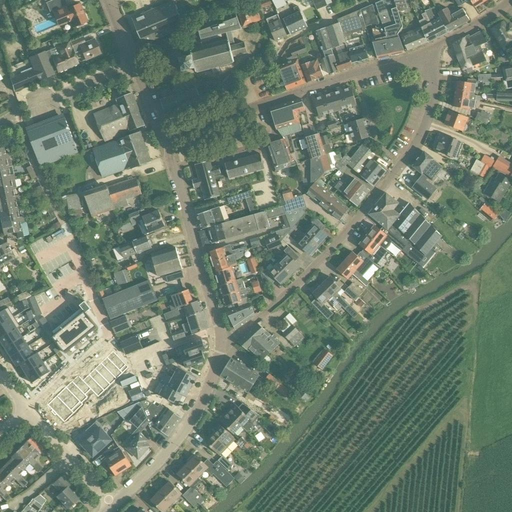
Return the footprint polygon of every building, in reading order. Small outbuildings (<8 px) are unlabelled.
[(86,22),(79,5),(67,10),(62,0),(44,0),(46,3),(45,3),(51,17),(57,15),(61,25),(70,20),(73,27),(86,22)] [(266,0),(257,4),(259,9),(261,8),(272,3),(270,0),(266,0)] [(271,0),(277,10),(285,6),(284,2),(286,2),(284,0),(271,0)] [(324,0),(312,0),(316,10),(327,6),(324,0)] [(398,12),(394,0),(383,0),(376,3),(379,13),(376,14),(380,27),(381,27),(381,29),(384,29),(385,29),(387,37),(385,37),(390,56),(404,53),(397,34),(403,26),(398,12)] [(394,0),(398,12),(408,9),(404,0),(394,0)] [(173,2),(133,19),(143,45),(184,28),(173,2)] [(243,9),(237,11),(243,29),(251,26),(250,24),(262,20),(256,5),(244,10),(243,9)] [(366,27),(371,25),(372,29),(374,39),(372,40),(378,58),(390,56),(385,37),(387,37),(385,29),(384,29),(381,29),(381,27),(380,27),(376,14),(373,5),(361,10),(366,27)] [(296,14),(292,16),(298,31),(307,27),(300,13),(300,12),(298,7),(293,9),(296,14)] [(438,14),(449,32),(469,20),(463,9),(460,11),(457,7),(449,12),(447,8),(438,14)] [(448,32),(440,18),(434,21),(432,17),(434,16),(430,9),(425,11),(426,14),(438,37),(448,32)] [(343,36),(350,34),(366,29),(366,27),(361,10),(338,20),(343,36)] [(419,21),(421,27),(422,28),(428,43),(438,37),(426,14),(425,11),(425,13),(422,15),(424,19),(419,21)] [(244,42),(235,45),(231,31),(241,29),(236,14),(198,27),(201,39),(226,33),(228,41),(190,51),(191,54),(179,57),(183,72),(194,68),(195,72),(212,68),(213,72),(218,71),(217,66),(234,62),(232,57),(247,53),(244,42)] [(268,25),(275,41),(287,36),(280,20),(277,15),(266,20),(268,25)] [(290,34),(298,31),(292,16),(283,19),(290,34)] [(343,36),(338,20),(337,20),(339,23),(326,28),(333,48),(340,46),(343,54),(336,56),(334,57),(338,70),(338,71),(352,66),(347,49),(343,36)] [(497,38),(502,46),(505,52),(511,47),(511,46),(511,45),(511,28),(510,25),(507,27),(504,23),(499,26),(498,25),(494,28),(494,29),(493,30),(497,37),(497,38)] [(422,28),(421,27),(401,35),(405,42),(403,43),(406,51),(428,43),(422,28)] [(329,74),(338,70),(334,57),(336,56),(332,48),(326,28),(314,32),(329,74)] [(24,31),(27,38),(32,36),(30,29),(24,31)] [(453,44),(463,70),(466,68),(468,72),(473,70),(472,66),(486,61),(482,50),(476,53),(474,47),(487,42),(482,30),(470,37),(469,35),(453,44)] [(367,59),(361,37),(352,39),(350,34),(343,36),(347,49),(348,49),(352,63),(367,59)] [(75,53),(81,51),(85,60),(100,54),(94,39),(85,43),(82,37),(70,42),(75,53)] [(49,50),(45,52),(51,68),(56,66),(58,72),(78,63),(68,41),(55,47),(58,54),(52,57),(49,50)] [(287,90),(307,82),(300,66),(298,60),(299,59),(297,54),(307,50),(305,45),(290,50),(292,57),(287,59),(288,62),(278,66),(287,90)] [(144,54),(146,59),(160,55),(158,49),(144,54)] [(45,52),(29,58),(33,67),(24,71),(25,73),(10,79),(14,91),(38,80),(53,74),(51,69),(51,68),(45,52)] [(300,66),(307,82),(323,76),(317,59),(300,66)] [(511,66),(502,69),(504,81),(503,81),(505,90),(511,88),(511,66)] [(501,75),(478,75),(478,81),(483,81),(483,83),(491,83),(491,81),(501,81),(501,75)] [(456,89),(475,92),(476,81),(471,80),(471,83),(457,81),(456,89)] [(341,87),(347,108),(357,105),(351,87),(346,89),(345,86),(341,87)] [(196,87),(178,94),(183,109),(201,102),(196,87)] [(338,110),(339,110),(347,108),(341,87),(336,89),(337,91),(332,93),(338,110)] [(456,89),(455,98),(475,101),(479,102),(480,96),(474,95),(475,92),(456,89)] [(322,92),(328,113),(338,110),(332,93),(327,94),(327,91),(322,92)] [(488,98),(497,99),(497,100),(511,100),(511,92),(499,91),(488,91),(488,98)] [(322,92),(318,94),(319,96),(314,98),(319,116),(328,113),(322,92)] [(129,131),(145,125),(132,93),(116,100),(118,105),(129,131)] [(183,109),(178,94),(160,100),(165,115),(167,115),(169,116),(172,115),(173,112),(183,109)] [(270,107),(270,108),(277,128),(284,137),(302,132),(299,121),(297,112),(304,110),(300,98),(270,107)] [(475,108),(475,101),(455,98),(453,106),(469,109),(470,107),(475,108)] [(105,141),(129,131),(118,105),(94,114),(105,141)] [(469,127),(472,119),(450,111),(449,114),(447,115),(446,117),(445,119),(446,121),(445,123),(463,131),(465,131),(467,129),(469,127)] [(350,133),(372,126),(371,122),(367,123),(365,117),(347,123),(350,133)] [(44,146),(34,149),(41,167),(78,152),(65,119),(51,125),(38,130),(41,139),(44,146)] [(373,130),(372,126),(350,133),(353,142),(371,136),(369,132),(373,130)] [(44,146),(41,139),(38,130),(28,133),(34,149),(44,146)] [(120,140),(130,167),(131,168),(150,161),(140,132),(120,139),(120,140)] [(319,134),(304,138),(310,158),(313,157),(319,155),(325,153),(322,146),(321,142),(320,137),(319,134)] [(441,134),(435,149),(458,158),(464,143),(441,134)] [(294,160),(293,158),(291,159),(285,139),(267,144),(275,170),(278,169),(277,165),(287,162),(289,166),(297,164),(295,160),(294,160)] [(130,167),(120,140),(93,149),(103,177),(130,167)] [(342,159),(340,162),(345,166),(347,164),(374,186),(386,171),(372,159),(377,152),(365,142),(362,145),(351,159),(346,155),(345,155),(342,159)] [(0,147),(0,158),(7,157),(10,156),(9,153),(6,154),(5,146),(0,147)] [(325,153),(319,155),(323,172),(336,168),(343,174),(347,168),(345,166),(340,162),(342,159),(339,149),(325,153)] [(412,166),(424,175),(422,178),(421,177),(412,188),(427,201),(436,189),(426,181),(428,178),(431,181),(442,167),(424,152),(412,166)] [(225,163),(229,178),(264,168),(260,153),(225,163)] [(313,157),(310,158),(311,187),(315,182),(316,183),(319,180),(324,174),(323,172),(319,155),(313,157)] [(0,169),(12,167),(10,156),(7,157),(0,158),(0,169)] [(494,161),(485,156),(481,163),(484,164),(478,174),(483,177),(489,167),(490,168),(494,161)] [(511,167),(498,159),(493,167),(511,178),(511,167)] [(195,164),(199,178),(192,180),(194,188),(201,186),(205,200),(220,196),(214,175),(221,173),(219,165),(212,167),(210,160),(195,164)] [(0,169),(0,180),(11,178),(15,177),(15,174),(14,174),(12,167),(0,169)] [(492,178),(483,193),(500,203),(511,182),(511,181),(498,174),(495,180),(492,178)] [(0,180),(0,191),(14,189),(14,188),(17,188),(15,180),(19,179),(18,177),(15,177),(11,178),(0,180)] [(128,205),(126,199),(141,194),(136,178),(108,187),(110,195),(87,202),(92,217),(128,205)] [(335,187),(358,205),(370,190),(355,179),(347,188),(339,182),(335,187)] [(311,187),(306,193),(340,220),(349,209),(316,183),(315,182),(311,187)] [(0,191),(0,202),(20,198),(19,195),(15,196),(14,189),(0,191)] [(285,214),(286,215),(291,230),(308,211),(303,195),(293,198),(291,190),(282,192),(286,205),(282,206),(285,214)] [(229,204),(246,199),(249,208),(255,205),(253,196),(251,191),(227,199),(229,204)] [(66,195),(71,220),(82,217),(78,193),(66,195)] [(376,205),(368,214),(386,228),(385,229),(387,230),(400,215),(393,210),(399,203),(386,193),(377,204),(376,205)] [(0,212),(0,213),(0,214),(18,210),(17,202),(20,201),(20,198),(0,202),(0,206),(1,212),(0,212)] [(400,215),(387,230),(396,237),(406,246),(402,251),(419,265),(442,236),(409,203),(400,215)] [(485,203),(480,208),(486,213),(490,207),(485,203)] [(209,227),(225,223),(229,222),(224,206),(219,207),(211,210),(196,215),(201,229),(209,227)] [(225,223),(209,227),(214,243),(270,227),(268,220),(285,214),(282,206),(263,213),(262,212),(230,221),(229,222),(225,223)] [(499,213),(505,222),(510,213),(503,208),(499,213)] [(20,217),(18,210),(0,214),(2,224),(24,220),(23,216),(20,217)] [(142,217),(147,228),(141,230),(143,235),(165,226),(158,210),(142,217)] [(129,216),(132,226),(139,224),(138,218),(140,218),(138,212),(129,216)] [(306,234),(318,245),(322,240),(324,242),(328,238),(326,236),(327,236),(321,230),(325,226),(316,217),(311,222),(314,225),(306,234)] [(4,235),(17,232),(18,239),(28,237),(30,236),(30,234),(27,224),(24,222),(24,220),(2,224),(4,235)] [(371,227),(367,232),(369,233),(367,235),(380,245),(379,245),(385,250),(386,250),(392,242),(396,237),(387,230),(385,229),(383,232),(380,230),(375,226),(373,228),(371,227)] [(265,241),(269,250),(282,245),(281,242),(283,239),(288,234),(291,230),(290,227),(275,231),(277,236),(265,241)] [(315,249),(318,245),(306,234),(298,242),(288,234),(283,239),(288,243),(290,244),(301,254),(305,249),(310,254),(312,255),(316,250),(315,249)] [(117,261),(124,258),(151,247),(150,246),(152,245),(149,240),(148,241),(146,235),(125,244),(120,246),(119,246),(120,247),(113,250),(117,261)] [(361,242),(360,245),(364,249),(368,251),(365,255),(375,264),(376,265),(387,251),(386,250),(385,250),(379,245),(380,245),(367,235),(365,237),(364,236),(360,241),(361,242)] [(250,240),(251,246),(260,244),(258,238),(250,240)] [(7,242),(0,246),(0,252),(7,264),(7,265),(17,260),(7,242)] [(209,252),(212,262),(240,253),(239,249),(232,251),(230,245),(209,252)] [(295,270),(296,271),(300,267),(299,266),(299,265),(295,260),(299,256),(288,246),(284,250),(288,254),(282,259),(280,256),(276,260),(290,275),(295,270)] [(151,254),(155,266),(179,259),(175,247),(151,254)] [(212,262),(215,272),(231,267),(231,266),(237,264),(236,260),(239,259),(244,255),(243,252),(240,253),(212,262)] [(353,252),(345,260),(358,273),(362,276),(364,277),(367,273),(375,264),(365,255),(361,253),(361,252),(357,256),(353,252)] [(251,275),(260,272),(255,258),(246,261),(251,275)] [(165,277),(175,274),(176,278),(183,274),(181,269),(182,269),(179,259),(155,266),(158,276),(164,274),(165,277)] [(262,273),(272,283),(277,278),(281,283),(282,283),(283,284),(287,280),(286,279),(290,275),(276,260),(272,265),(274,267),(270,271),(267,268),(262,273)] [(345,260),(337,269),(348,279),(352,274),(357,278),(366,287),(370,283),(364,277),(362,276),(358,273),(345,260)] [(138,267),(135,262),(126,266),(128,271),(138,267)] [(215,272),(219,286),(236,280),(234,274),(235,272),(234,269),(232,268),(231,267),(215,272)] [(114,274),(118,286),(130,282),(126,270),(114,274)] [(341,290),(340,288),(341,287),(330,276),(322,285),(346,310),(350,306),(342,298),(338,293),(341,290)] [(219,286),(222,296),(245,289),(242,279),(236,281),(236,280),(219,286)] [(103,290),(97,293),(100,301),(103,300),(111,319),(158,300),(149,280),(106,298),(103,290)] [(353,283),(348,287),(359,297),(363,292),(353,283)] [(313,293),(317,297),(312,303),(321,313),(328,320),(334,314),(324,304),(329,299),(330,300),(333,297),(338,302),(333,307),(337,311),(342,306),(346,310),(322,285),(313,293)] [(355,301),(359,297),(348,287),(344,292),(355,301)] [(242,300),(241,295),(250,292),(249,289),(247,290),(247,288),(246,288),(222,296),(226,307),(238,303),(240,307),(249,304),(247,299),(242,300)] [(167,298),(172,311),(178,308),(193,302),(188,289),(187,290),(181,292),(180,292),(172,295),(172,296),(167,298)] [(365,304),(359,298),(355,303),(361,308),(365,304)] [(199,300),(193,302),(178,308),(172,311),(164,314),(166,320),(180,314),(179,310),(184,308),(187,317),(203,311),(199,300)] [(52,336),(66,354),(67,353),(66,353),(70,350),(75,346),(81,341),(86,337),(88,335),(93,331),(97,328),(98,328),(86,313),(89,311),(91,309),(85,302),(82,304),(80,306),(82,308),(84,311),(55,334),(52,336)] [(227,312),(236,330),(255,316),(249,304),(240,307),(227,312)] [(5,310),(0,313),(0,326),(11,319),(5,310)] [(203,311),(187,317),(189,322),(182,325),(185,332),(191,330),(193,334),(209,328),(207,322),(205,322),(202,312),(203,311),(203,312),(204,312),(203,311)] [(125,316),(111,321),(110,321),(115,334),(129,328),(130,328),(125,316)] [(11,319),(0,326),(0,338),(17,328),(11,319)] [(280,343),(257,323),(245,334),(268,355),(280,343)] [(295,347),(300,342),(304,338),(293,325),(283,334),(295,347)] [(17,328),(0,338),(0,339),(6,348),(23,337),(17,328)] [(261,362),(268,355),(245,334),(238,341),(261,362)] [(120,342),(126,354),(140,348),(139,346),(135,336),(132,337),(120,342)] [(23,337),(6,348),(11,357),(25,349),(28,347),(23,337)] [(202,339),(183,345),(186,356),(201,350),(205,349),(202,339)] [(25,349),(11,357),(17,366),(20,364),(34,356),(28,347),(25,349)] [(329,352),(325,349),(314,363),(323,370),(333,356),(329,352)] [(186,356),(182,357),(186,367),(198,363),(198,365),(203,364),(202,362),(205,361),(201,350),(186,356)] [(113,352),(107,357),(120,371),(126,365),(127,365),(113,351),(112,351),(113,352)] [(34,356),(20,364),(26,373),(43,363),(38,353),(34,356)] [(107,357),(101,363),(116,379),(123,373),(120,371),(107,357)] [(231,358),(220,376),(241,388),(243,385),(238,382),(242,375),(237,372),(242,365),(231,358)] [(43,363),(26,373),(32,383),(34,382),(35,384),(39,381),(38,379),(49,372),(43,363)] [(101,363),(95,369),(110,385),(116,379),(101,363)] [(249,393),(259,375),(242,365),(237,372),(242,375),(238,382),(243,385),(241,388),(249,393)] [(178,368),(173,378),(191,387),(196,378),(197,378),(182,370),(178,367),(178,368)] [(95,369),(89,375),(104,391),(110,385),(95,369)] [(264,380),(275,389),(280,383),(269,374),(264,380)] [(78,376),(72,382),(85,395),(90,390),(91,389),(83,381),(83,380),(81,378),(78,375),(77,376),(78,376)] [(83,380),(83,381),(91,389),(90,390),(98,397),(104,391),(89,375),(83,380)] [(168,387),(183,395),(183,396),(186,398),(186,397),(191,387),(173,378),(168,387)] [(65,387),(80,402),(80,403),(81,404),(88,397),(85,395),(72,382),(66,387),(65,387)] [(280,383),(275,389),(283,395),(288,389),(280,383)] [(159,395),(178,405),(183,396),(183,395),(168,387),(164,385),(165,385),(159,395)] [(65,388),(57,396),(71,411),(80,403),(80,402),(65,387),(65,388)] [(310,397),(300,389),(296,394),(306,402),(310,397)] [(47,405),(52,411),(51,412),(55,416),(56,415),(64,423),(74,413),(71,411),(57,396),(48,405),(47,405)] [(141,404),(149,421),(152,420),(154,425),(169,436),(173,430),(165,424),(166,422),(158,416),(157,413),(149,408),(145,400),(140,402),(141,404)] [(145,400),(149,408),(157,413),(158,416),(166,422),(165,424),(173,430),(181,419),(167,408),(167,409),(165,407),(165,408),(160,404),(158,407),(148,400),(145,400)] [(235,404),(227,412),(242,426),(248,431),(254,425),(253,424),(260,416),(243,403),(243,404),(245,406),(241,410),(235,404)] [(136,404),(120,411),(123,420),(137,405),(136,404)] [(147,424),(149,421),(141,404),(139,407),(141,408),(130,421),(138,428),(142,431),(143,432),(149,426),(147,424)] [(242,426),(227,412),(220,420),(234,434),(242,426)] [(267,421),(268,422),(271,423),(275,418),(271,415),(267,421)] [(84,443),(82,444),(93,456),(110,440),(100,428),(101,427),(96,422),(88,429),(92,435),(84,443)] [(217,430),(213,434),(228,448),(236,440),(220,424),(216,428),(217,430)] [(142,431),(138,428),(129,438),(133,441),(127,448),(138,458),(149,446),(145,442),(146,440),(143,437),(144,436),(141,433),(142,431)] [(220,456),(228,448),(213,434),(206,442),(220,456)] [(244,446),(247,449),(250,446),(241,438),(239,440),(244,446)] [(244,446),(239,440),(235,443),(241,449),(244,446)] [(18,449),(40,470),(42,468),(33,460),(39,454),(26,441),(18,449)] [(40,470),(18,449),(10,457),(24,469),(29,464),(38,472),(40,470)] [(121,451),(106,461),(115,474),(130,464),(121,451)] [(213,465),(208,459),(204,463),(196,455),(187,465),(199,477),(206,470),(211,476),(213,474),(226,487),(235,479),(217,461),(213,465)] [(218,461),(228,470),(233,465),(223,456),(218,461)] [(24,469),(10,457),(11,458),(4,465),(25,486),(27,484),(18,475),(24,469)] [(25,486),(4,465),(0,468),(0,476),(9,485),(14,479),(23,488),(25,486)] [(186,491),(198,503),(200,505),(205,500),(195,490),(197,488),(196,487),(203,481),(199,477),(187,465),(178,474),(191,487),(186,491)] [(60,489),(62,491),(62,492),(60,490),(56,494),(58,495),(56,497),(61,502),(60,503),(66,509),(67,508),(67,509),(77,499),(67,488),(71,484),(63,475),(53,484),(58,490),(60,489)] [(0,491),(9,500),(12,499),(3,491),(9,485),(0,476),(0,491)] [(169,482),(160,491),(172,503),(181,494),(169,482)] [(0,495),(6,502),(9,500),(0,491),(0,495)] [(163,511),(172,503),(160,491),(151,500),(163,511)] [(194,507),(198,503),(186,491),(182,495),(194,507)] [(29,505),(37,511),(42,505),(46,500),(39,495),(33,499),(29,505)]
